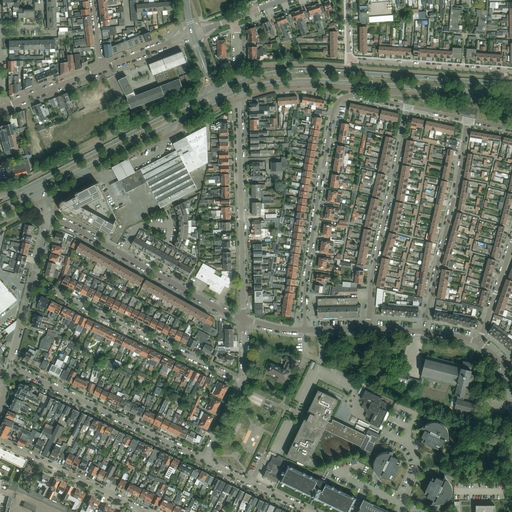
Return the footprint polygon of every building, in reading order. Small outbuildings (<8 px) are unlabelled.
[(368,4),(368,0),(358,0),(359,23),(369,22),(368,17),(368,6),(368,4)] [(324,11),(326,18),(331,16),(329,10),(334,8),(333,4),(330,5),(329,1),(323,2),(326,11),(324,11)] [(316,5),(313,6),(318,21),(321,20),(319,13),(321,12),(322,14),(325,13),(322,6),(319,7),(319,4),(318,4),(317,4),(316,4),(316,5)] [(321,31),(318,21),(313,6),(310,6),(309,6),(308,7),(307,7),(309,12),(307,13),(308,16),(308,18),(311,17),(310,16),(312,15),(318,32),(321,31)] [(462,8),(452,7),(451,7),(450,15),(458,16),(461,16),(461,15),(460,15),(460,12),(462,12),(462,8)] [(299,10),(297,11),(302,26),(303,26),(304,31),(307,30),(303,18),(305,18),(306,18),(308,17),(308,16),(307,13),(306,11),(303,12),(302,9),(301,9),(299,10)] [(488,11),(486,10),(476,10),(476,13),(477,13),(477,17),(476,17),(478,17),(487,18),(488,11)] [(304,30),(302,26),(297,11),(294,12),(292,12),(292,13),(291,13),(291,14),(288,15),(289,16),(290,20),(291,23),(293,28),(295,27),(293,22),(297,21),(301,31),(304,30)] [(283,16),(281,17),(285,29),(287,28),(286,23),(288,22),(287,21),(290,20),(289,16),(286,17),(285,15),(285,16),(284,15),(283,16)] [(458,25),(458,16),(450,15),(449,24),(458,25)] [(285,29),(281,17),(279,18),(278,18),(277,18),(276,19),(277,23),(275,24),(277,30),(280,29),(279,25),(281,25),(285,37),(282,38),(284,41),(289,39),(287,34),(285,29)] [(486,28),(487,21),(487,18),(478,17),(478,27),(486,28)] [(271,27),(269,22),(267,23),(266,22),(265,23),(263,24),(266,32),(270,30),(271,32),(273,35),(275,34),(272,26),(271,27)] [(460,25),(458,25),(449,24),(448,32),(460,33),(460,29),(459,29),(459,26),(460,26),(460,25)] [(251,29),(248,30),(247,32),(248,34),(248,37),(252,37),(252,35),(257,35),(258,35),(255,27),(254,28),(254,27),(252,28),(251,29)] [(485,35),(486,28),(478,27),(475,27),(476,27),(476,31),(474,31),(474,34),(485,35)] [(151,40),(148,32),(146,33),(144,29),(141,30),(146,42),(151,40)] [(146,42),(141,30),(138,31),(140,35),(137,36),(140,45),(146,42)] [(140,45),(137,36),(135,37),(133,33),(130,34),(135,47),(140,45)] [(135,47),(130,34),(127,36),(129,40),(126,41),(129,49),(135,47)] [(257,38),(257,35),(252,35),(252,37),(248,37),(248,38),(247,38),(247,40),(248,40),(248,42),(257,42),(257,45),(264,45),(263,42),(258,42),(258,38),(257,38)] [(51,40),(49,40),(50,49),(50,51),(55,51),(55,53),(58,53),(58,42),(55,42),(54,38),(53,38),(51,40)] [(129,49),(126,41),(124,42),(122,38),(119,39),(124,51),(129,49)] [(124,51),(119,39),(116,40),(118,44),(115,45),(118,53),(119,53),(124,51)] [(112,56),(111,47),(110,40),(108,40),(109,41),(103,42),(105,58),(112,56)] [(74,70),(73,63),(73,60),(72,60),(72,54),(71,54),(71,55),(71,51),(69,51),(68,45),(66,45),(66,54),(67,59),(68,72),(74,70)] [(90,47),(79,48),(81,68),(87,65),(87,64),(86,58),(84,58),(83,51),(90,51),(90,47)] [(81,68),(79,48),(73,49),(74,53),(73,53),(73,60),(73,63),(75,62),(75,70),(81,68)] [(186,62),(182,52),(157,62),(149,65),(153,75),(154,75),(159,87),(136,96),(135,95),(137,94),(136,93),(136,92),(134,93),(126,77),(127,77),(126,76),(123,78),(122,78),(122,79),(118,81),(119,81),(126,96),(128,99),(127,99),(128,103),(128,105),(129,105),(131,109),(171,93),(171,94),(172,95),(175,94),(174,92),(183,89),(179,79),(174,67),(186,62)] [(266,55),(266,53),(248,54),(248,56),(248,59),(250,59),(250,62),(257,62),(257,59),(260,59),(260,56),(263,56),(263,55),(266,55)] [(60,75),(68,72),(67,59),(63,60),(63,62),(62,62),(62,63),(60,63),(60,75)] [(23,66),(23,61),(7,61),(8,72),(14,71),(17,71),(17,66),(23,66)] [(59,74),(58,63),(54,65),(53,64),(49,66),(50,69),(53,78),(59,76),(58,75),(59,74)] [(33,85),(33,76),(32,76),(32,69),(27,69),(27,71),(26,71),(26,69),(23,69),(23,81),(24,81),(24,90),(33,86),(33,85)] [(53,78),(50,69),(45,71),(48,80),(53,78)] [(43,82),(40,73),(39,70),(33,72),(34,75),(33,76),(33,85),(38,83),(38,84),(43,82)] [(48,80),(45,71),(40,73),(43,82),(48,80)] [(193,85),(188,74),(180,77),(185,89),(193,85)] [(71,92),(61,96),(67,110),(70,109),(68,103),(74,100),(71,92)] [(64,104),(61,96),(53,99),(56,107),(59,106),(61,110),(61,112),(64,111),(63,108),(65,107),(64,104)] [(56,107),(53,99),(48,101),(50,105),(52,104),(53,108),(56,107)] [(46,109),(44,104),(42,105),(41,103),(38,105),(44,121),(50,119),(49,117),(47,118),(46,116),(49,114),(47,109),(46,109)] [(255,103),(254,103),(249,104),(250,112),(264,111),(276,111),(276,105),(268,105),(268,106),(258,106),(258,103),(256,103),(255,103)] [(44,121),(38,105),(33,107),(36,116),(37,116),(38,119),(39,119),(41,122),(44,121)] [(88,134),(115,123),(110,110),(101,114),(100,112),(91,116),(91,115),(51,132),(59,151),(74,145),(74,146),(90,139),(88,134)] [(321,120),(321,118),(313,117),(311,116),(311,114),(309,113),(307,113),(305,112),(303,112),(303,116),(310,117),(309,122),(320,124),(320,122),(321,122),(321,121),(321,120)] [(216,130),(228,130),(228,123),(222,123),(221,121),(215,125),(211,125),(211,130),(216,130)] [(306,124),(309,124),(308,128),(319,130),(319,129),(320,128),(320,127),(319,127),(320,124),(309,122),(306,121),(306,124)] [(348,128),(349,124),(341,123),(340,129),(348,131),(355,132),(356,130),(348,128)] [(441,132),(443,125),(437,123),(436,131),(435,134),(441,135),(441,132)] [(4,125),(11,150),(11,151),(12,150),(11,147),(14,147),(12,137),(10,138),(9,135),(14,134),(11,124),(4,125)] [(11,150),(4,125),(0,126),(0,137),(1,142),(2,142),(5,152),(11,150)] [(173,144),(176,150),(135,172),(119,181),(110,185),(116,196),(120,194),(119,192),(124,189),(126,193),(147,182),(161,208),(197,189),(189,173),(208,163),(207,159),(207,152),(206,126),(173,144)] [(38,139),(47,138),(46,132),(41,133),(40,127),(37,128),(38,139)] [(319,130),(305,128),(305,131),(308,131),(307,135),(318,136),(318,135),(319,134),(318,134),(319,130)] [(317,140),(318,137),(300,134),(299,138),(304,139),(304,138),(309,139),(308,142),(316,143),(317,142),(317,141),(317,140)] [(457,141),(452,140),(446,139),(445,143),(445,145),(445,147),(455,149),(457,141)] [(316,148),(316,147),(316,144),(298,141),(298,143),(308,145),(307,148),(315,150),(315,149),(316,149),(316,148)] [(217,143),(218,148),(211,148),(211,152),(228,152),(228,149),(228,143),(217,143)] [(315,151),(302,149),(301,151),(306,152),(306,155),(314,157),(314,156),(315,155),(315,154),(315,151)] [(314,158),(296,154),(295,157),(305,159),(305,162),(313,164),(313,163),(314,162),(314,161),(313,161),(314,158)] [(287,162),(287,160),(287,157),(281,157),(281,160),(280,162),(277,160),(275,162),(277,163),(277,166),(271,166),(271,171),(285,171),(286,167),(287,162)] [(347,164),(348,160),(343,159),(335,158),(334,164),(350,167),(350,164),(347,164)] [(31,173),(27,159),(26,159),(4,165),(8,179),(31,173)] [(112,168),(119,181),(135,172),(128,159),(112,168)] [(299,162),(299,165),(304,166),(303,169),(311,171),(312,170),(312,169),(312,168),(312,167),(312,165),(299,162)] [(252,163),(252,164),(251,164),(251,168),(252,168),(252,171),(260,171),(259,167),(262,167),(262,165),(263,165),(263,163),(252,163)] [(350,169),(350,167),(334,164),(333,170),(345,173),(346,169),(350,169)] [(293,168),(293,169),(293,171),(303,173),(302,176),(310,177),(310,176),(311,176),(311,175),(311,174),(311,172),(293,168)] [(260,176),(260,171),(252,171),(252,175),(251,175),(251,178),(253,178),(253,180),(260,180),(260,182),(263,182),(263,177),(263,176),(260,176)] [(384,181),(385,175),(374,172),(374,175),(377,176),(376,179),(384,181)] [(339,178),(340,175),(332,174),(331,180),(349,184),(350,184),(351,181),(346,180),(346,181),(343,180),(344,179),(339,178)] [(297,176),(296,179),(301,180),(301,183),(309,184),(309,183),(310,183),(310,182),(310,181),(310,178),(297,176)] [(71,214),(77,217),(113,236),(119,225),(98,183),(75,195),(74,194),(71,196),(73,199),(68,201),(66,200),(64,200),(63,200),(62,201),(61,202),(60,204),(59,205),(60,207),(61,209),(67,212),(71,214)] [(309,185),(295,183),(295,186),(300,187),(300,190),(308,191),(308,190),(309,190),(309,189),(308,188),(309,185)] [(307,195),(308,192),(290,189),(289,192),(299,193),(299,197),(307,198),(307,197),(307,196),(308,195),(307,195)] [(348,195),(349,191),(337,189),(339,190),(338,192),(329,191),(329,192),(328,192),(328,195),(328,196),(336,198),(337,195),(341,195),(341,193),(343,193),(342,194),(348,195)] [(263,197),(263,191),(252,191),(252,198),(260,198),(260,197),(262,197),(263,200),(271,200),(271,197),(263,197)] [(306,202),(307,199),(288,196),(288,199),(298,200),(298,204),(306,205),(306,204),(306,203),(307,202),(306,202)] [(510,205),(511,200),(506,198),(500,197),(499,199),(503,200),(503,203),(510,205)] [(264,209),(264,203),(271,203),(271,200),(263,200),(263,203),(251,203),(251,205),(252,205),(252,209),(261,209),(264,209)] [(188,203),(187,201),(175,207),(176,210),(175,211),(176,212),(177,212),(185,209),(188,208),(186,204),(188,203)] [(305,208),(305,206),(306,206),(287,203),(287,206),(297,207),(297,211),(305,212),(305,211),(305,210),(306,209),(305,208)] [(187,215),(185,209),(177,212),(178,215),(176,215),(177,217),(178,217),(187,215)] [(373,222),(375,217),(367,215),(364,214),(363,217),(366,217),(366,220),(373,222)] [(253,226),(253,229),(261,229),(261,225),(264,224),(264,223),(264,221),(261,221),(254,221),(254,222),(252,222),(253,226)] [(218,223),(218,230),(213,230),(213,234),(216,233),(219,233),(221,233),(221,230),(230,230),(230,222),(218,223)] [(31,234),(33,226),(25,224),(24,224),(23,228),(25,228),(24,232),(23,232),(24,232),(31,234)] [(261,234),(261,229),(253,229),(253,233),(253,236),(254,236),(254,238),(265,237),(265,235),(264,235),(264,233),(261,234)] [(301,236),(302,233),(288,231),(288,234),(293,235),(293,238),(301,239),(301,238),(302,237),(301,236)] [(30,236),(31,234),(24,232),(22,238),(21,238),(20,240),(30,243),(32,237),(30,236)] [(395,240),(397,235),(389,232),(387,238),(395,240)] [(64,239),(64,236),(57,234),(55,240),(58,240),(62,242),(61,247),(62,247),(65,248),(68,248),(73,239),(69,237),(66,244),(65,244),(66,239),(64,239)] [(136,248),(140,240),(138,239),(139,237),(136,236),(131,245),(134,247),(134,248),(136,249),(136,248)] [(184,245),(186,239),(178,237),(177,240),(176,239),(175,241),(176,242),(184,245)] [(368,247),(369,242),(361,240),(357,239),(356,242),(361,243),(360,246),(368,247)] [(76,250),(80,243),(75,240),(71,247),(76,250)] [(141,250),(145,243),(140,240),(136,248),(139,249),(139,251),(140,252),(141,250)] [(182,251),(184,245),(176,242),(175,244),(174,244),(173,246),(182,251)] [(91,249),(87,247),(80,243),(76,250),(76,251),(86,257),(91,249)] [(146,253),(150,245),(145,243),(141,250),(144,252),(143,253),(145,254),(146,253)] [(150,257),(150,256),(155,248),(150,245),(146,253),(149,255),(148,256),(150,257)] [(299,250),(300,247),(284,245),(284,247),(291,248),(291,252),(299,253),(299,252),(300,251),(300,250),(299,250)] [(14,247),(14,249),(21,251),(20,253),(27,255),(28,254),(28,253),(28,252),(29,249),(15,246),(14,247)] [(65,250),(65,248),(62,247),(62,248),(53,246),(52,252),(60,254),(62,250),(65,250)] [(333,248),(329,248),(321,246),(321,248),(320,248),(320,250),(320,252),(322,252),(326,253),(326,254),(332,255),(333,248)] [(155,258),(159,251),(155,248),(150,256),(153,257),(153,259),(154,260),(155,258)] [(102,255),(98,253),(91,249),(86,257),(97,263),(102,255)] [(160,261),(164,253),(159,251),(155,258),(158,260),(157,261),(159,262),(160,261)] [(26,262),(27,257),(19,255),(19,257),(16,256),(17,253),(12,252),(11,255),(14,256),(13,259),(26,262)] [(164,264),(169,256),(164,253),(160,261),(163,263),(162,264),(164,265),(164,264)] [(51,254),(51,255),(50,257),(49,258),(50,259),(50,260),(52,260),(57,262),(58,262),(60,256),(51,254)] [(112,261),(109,259),(102,255),(97,263),(108,269),(112,261)] [(68,270),(70,267),(70,266),(69,265),(71,257),(67,256),(64,264),(64,267),(62,273),(63,273),(66,274),(68,270)] [(169,266),(173,258),(169,256),(164,264),(167,265),(167,266),(168,267),(169,266)] [(174,269),(178,261),(173,258),(169,266),(172,268),(171,269),(173,270),(174,269)] [(26,262),(13,259),(12,259),(10,265),(11,265),(24,269),(26,262)] [(55,271),(56,264),(57,262),(52,260),(51,263),(49,262),(48,266),(47,266),(47,268),(48,268),(47,269),(55,271)] [(178,272),(183,264),(181,262),(181,261),(179,260),(178,261),(174,269),(177,271),(176,272),(178,273),(179,272),(178,272)] [(123,267),(119,265),(112,261),(108,269),(118,275),(123,267)] [(210,285),(218,272),(203,263),(195,277),(210,285)] [(183,274),(187,266),(183,264),(178,272),(179,272),(181,273),(181,274),(183,275),(183,274)] [(24,269),(11,265),(11,267),(11,268),(16,269),(15,272),(23,274),(24,269)] [(364,271),(362,271),(362,266),(356,265),(355,273),(352,273),(352,276),(355,276),(363,277),(364,271)] [(187,278),(192,269),(187,266),(183,274),(186,276),(185,277),(187,278)] [(133,273),(130,271),(123,267),(118,275),(129,281),(133,273)] [(59,272),(55,271),(47,269),(46,275),(50,276),(50,277),(52,277),(52,276),(53,277),(54,273),(58,274),(59,272)] [(74,280),(79,271),(77,270),(76,269),(68,286),(71,288),(72,289),(73,288),(74,289),(77,282),(74,280)] [(71,272),(68,270),(66,274),(63,282),(62,283),(65,284),(65,285),(66,286),(66,285),(67,286),(71,279),(68,277),(71,272)] [(296,273),(281,270),(279,270),(279,273),(287,274),(286,277),(295,278),(296,277),(296,276),(295,275),(296,273)] [(228,285),(231,280),(231,279),(224,275),(218,272),(210,285),(209,288),(220,294),(224,286),(228,288),(229,286),(228,285)] [(80,283),(85,274),(83,273),(75,289),(77,291),(78,292),(79,292),(80,292),(83,285),(80,283)] [(144,278),(140,276),(133,273),(129,281),(139,287),(144,278)] [(316,277),(316,280),(316,281),(319,281),(318,284),(325,285),(325,283),(325,282),(324,282),(325,278),(329,279),(330,276),(323,275),(317,274),(317,277),(316,277)] [(87,286),(91,277),(89,276),(81,292),(83,294),(85,295),(86,295),(90,288),(87,286)] [(294,282),(295,280),(295,279),(280,277),(280,281),(286,281),(286,284),(294,285),(295,284),(295,283),(294,282)] [(0,314),(16,300),(0,280),(0,314)] [(156,286),(153,284),(146,280),(141,288),(152,294),(156,286)] [(293,292),(294,287),(294,286),(268,283),(268,285),(272,286),(272,287),(277,287),(282,287),(281,290),(285,290),(285,291),(293,292)] [(95,285),(93,284),(87,295),(90,297),(91,298),(92,298),(96,291),(93,289),(95,285)] [(109,288),(113,290),(114,288),(108,285),(99,301),(102,303),(102,304),(103,304),(104,304),(105,304),(108,297),(105,295),(109,288)] [(322,294),(323,286),(315,285),(314,292),(322,294)] [(511,287),(504,285),(502,290),(510,293),(511,287)] [(167,292),(164,290),(156,286),(152,294),(163,300),(167,292)] [(99,287),(93,298),(96,300),(96,301),(97,301),(98,301),(99,301),(102,294),(99,292),(101,288),(99,287)] [(111,299),(116,289),(114,288),(113,290),(106,305),(108,306),(109,307),(110,307),(111,307),(115,300),(111,299)] [(508,299),(510,293),(502,290),(500,296),(508,299)] [(178,298),(174,296),(167,292),(163,300),(173,306),(178,298)] [(126,300),(128,295),(126,294),(118,311),(121,312),(121,313),(122,313),(123,313),(124,313),(127,306),(124,305),(126,300)] [(118,296),(112,308),(114,309),(115,310),(116,310),(117,310),(118,310),(121,303),(118,302),(120,297),(118,296)] [(506,304),(508,299),(500,296),(498,302),(506,304)] [(46,308),(49,301),(41,297),(38,304),(36,309),(40,311),(42,306),(46,308)] [(132,306),(136,298),(133,297),(124,314),(127,315),(127,316),(128,316),(129,316),(130,316),(133,309),(130,308),(131,306),(132,306)] [(188,304),(185,302),(178,298),(173,306),(184,312),(188,304)] [(361,310),(361,305),(358,305),(358,298),(317,299),(318,316),(358,315),(358,310),(361,310)] [(50,318),(57,304),(55,303),(54,302),(53,302),(52,302),(48,309),(51,311),(47,317),(49,318),(50,318)] [(504,310),(506,304),(498,302),(496,307),(504,310)] [(59,305),(57,304),(50,318),(51,319),(50,319),(52,320),(56,313),(58,315),(62,307),(61,306),(60,305),(59,305)] [(199,310),(195,307),(188,304),(184,312),(194,318),(199,310)] [(139,306),(136,305),(131,317),(133,318),(133,319),(135,319),(136,319),(140,312),(136,311),(139,306)] [(502,315),(504,310),(496,307),(494,313),(502,315)] [(63,323),(69,310),(67,309),(67,308),(65,308),(64,308),(60,315),(63,317),(60,322),(63,323)] [(145,309),(143,308),(137,320),(140,321),(140,322),(141,322),(142,322),(146,315),(143,314),(145,309)] [(439,320),(441,310),(435,308),(433,319),(439,320)] [(63,323),(61,328),(63,329),(66,324),(69,325),(71,321),(75,313),(74,313),(74,312),(73,311),(72,311),(69,310),(63,323)] [(210,315),(206,313),(199,310),(194,318),(204,323),(205,324),(209,316),(210,315)] [(445,321),(447,314),(447,311),(441,310),(439,320),(445,321)] [(151,312),(149,311),(143,323),(146,324),(148,325),(149,325),(152,318),(149,317),(151,312)] [(159,312),(157,311),(150,326),(152,327),(154,328),(155,328),(159,321),(156,320),(159,312)] [(162,323),(166,314),(164,312),(156,329),(159,330),(158,330),(160,331),(161,331),(165,324),(162,323)] [(78,315),(76,313),(68,328),(72,330),(75,325),(74,325),(75,322),(77,324),(81,316),(80,316),(80,315),(79,314),(78,315)] [(463,325),(465,314),(459,313),(459,316),(457,324),(463,325)] [(469,326),(471,316),(465,314),(463,325),(469,326)] [(85,318),(82,316),(75,330),(78,331),(81,325),(84,327),(87,319),(86,318),(85,317),(85,318)] [(168,326),(170,321),(172,317),(170,316),(162,332),(166,333),(165,334),(167,334),(168,334),(171,327),(168,326)] [(211,326),(215,319),(209,316),(205,324),(204,323),(202,329),(207,332),(211,326)] [(91,321),(88,319),(84,329),(86,330),(87,328),(90,330),(94,322),(93,322),(93,321),(92,320),(91,321)] [(14,331),(16,320),(5,329),(8,334),(12,330),(14,331)] [(44,326),(45,323),(33,320),(33,321),(32,321),(32,322),(32,323),(33,323),(32,326),(46,329),(47,326),(44,326)] [(94,340),(101,326),(99,324),(98,323),(97,323),(96,323),(95,323),(92,331),(94,332),(91,339),(94,340)] [(177,324),(174,323),(169,335),(171,336),(173,338),(173,337),(174,337),(177,330),(174,329),(177,324)] [(233,329),(225,329),(225,333),(222,333),(222,324),(219,324),(219,335),(233,335),(233,329)] [(493,336),(499,327),(495,324),(493,327),(492,326),(488,333),(493,336)] [(103,327),(101,326),(94,340),(96,342),(100,335),(103,336),(106,328),(105,327),(104,326),(103,327)] [(183,327),(181,326),(175,338),(177,339),(179,340),(180,340),(184,333),(181,332),(183,327)] [(217,334),(217,330),(212,327),(208,332),(215,336),(217,334)] [(497,340),(504,331),(499,327),(493,336),(497,340)] [(107,344),(113,331),(110,330),(110,329),(109,329),(108,329),(107,328),(103,336),(106,338),(104,342),(107,344)] [(189,330),(187,329),(181,341),(184,342),(183,342),(186,344),(186,343),(187,344),(190,336),(187,335),(189,330)] [(55,336),(56,337),(58,334),(52,332),(48,331),(47,335),(42,340),(39,350),(47,352),(51,344),(55,336)] [(115,332),(113,331),(107,344),(109,345),(112,340),(114,342),(118,334),(117,333),(116,332),(115,332)] [(502,343),(509,334),(504,331),(497,340),(502,343)] [(207,341),(209,336),(203,332),(198,342),(205,345),(207,341)] [(119,334),(112,348),(113,349),(114,348),(115,349),(118,343),(121,344),(124,337),(124,336),(123,336),(122,335),(119,334)] [(507,346),(511,339),(511,336),(509,334),(502,343),(507,346)] [(127,348),(131,340),(130,340),(130,339),(129,338),(128,339),(125,337),(118,351),(119,352),(120,351),(122,352),(124,346),(127,348)] [(194,349),(197,342),(195,340),(195,338),(193,337),(192,339),(191,338),(187,346),(194,349)] [(134,352),(138,343),(135,342),(135,341),(134,341),(133,341),(132,340),(128,348),(131,349),(128,355),(130,356),(129,357),(131,358),(134,352)] [(207,341),(205,345),(202,350),(211,354),(214,348),(209,346),(211,342),(207,341)] [(139,344),(138,343),(134,352),(136,353),(136,355),(139,356),(144,346),(141,345),(141,344),(139,343),(139,344)] [(52,364),(49,363),(51,359),(48,358),(50,354),(49,354),(54,345),(51,344),(47,352),(40,368),(45,371),(48,372),(48,371),(52,364)] [(147,358),(150,350),(150,349),(148,348),(147,348),(145,347),(140,357),(143,358),(144,356),(147,358)] [(30,363),(35,353),(30,350),(28,353),(27,352),(26,354),(25,354),(23,358),(24,360),(30,363)] [(151,365),(157,353),(154,351),(153,350),(152,350),(151,350),(148,357),(147,360),(149,361),(148,364),(151,365)] [(39,368),(42,362),(35,359),(37,354),(35,353),(30,363),(39,368)] [(54,375),(61,360),(64,354),(61,353),(58,359),(57,362),(54,361),(49,372),(54,375)] [(159,354),(157,353),(151,365),(149,369),(151,371),(153,366),(154,366),(156,361),(159,363),(163,355),(162,355),(162,354),(159,353),(159,354)] [(233,359),(234,358),(229,356),(230,353),(228,354),(225,358),(220,356),(219,359),(224,361),(224,362),(228,364),(228,363),(230,364),(232,362),(234,359),(233,359)] [(426,355),(425,359),(420,377),(421,377),(420,380),(409,377),(408,377),(408,380),(421,383),(423,377),(424,377),(424,378),(426,379),(427,378),(434,380),(434,381),(438,382),(438,381),(445,383),(445,384),(450,385),(450,384),(456,386),(453,395),(458,396),(457,399),(463,401),(464,398),(467,385),(468,385),(469,382),(470,382),(472,382),(473,381),(474,379),(474,377),(473,375),(472,374),(470,374),(471,371),(474,372),(476,364),(471,363),(471,361),(468,360),(468,362),(464,361),(463,361),(462,365),(426,355)] [(162,375),(164,371),(170,359),(167,357),(165,356),(164,356),(161,363),(163,365),(159,373),(162,375)] [(287,371),(292,360),(293,359),(292,359),(285,356),(283,360),(285,361),(282,367),(280,366),(279,368),(267,362),(265,367),(269,368),(268,371),(269,372),(270,373),(271,373),(279,376),(278,379),(277,379),(278,379),(284,382),(289,372),(288,372),(287,371)] [(66,380),(76,358),(75,359),(72,358),(69,363),(70,363),(67,371),(64,370),(60,378),(66,380)] [(172,360),(170,359),(164,371),(166,372),(169,367),(172,369),(175,361),(174,361),(174,360),(172,359),(172,360)] [(64,361),(61,360),(54,375),(59,377),(63,369),(61,368),(64,362),(64,361)] [(176,377),(182,365),(180,364),(180,363),(178,362),(178,363),(177,362),(173,369),(176,371),(174,376),(176,377)] [(72,384),(81,364),(78,363),(73,374),(71,373),(67,381),(72,384)] [(185,366),(182,365),(176,377),(175,380),(177,381),(178,378),(179,378),(181,373),(184,375),(188,367),(187,367),(185,366)] [(191,369),(189,368),(181,384),(183,386),(185,383),(187,380),(189,381),(194,371),(193,370),(193,369),(192,369),(191,369)] [(93,384),(95,377),(96,377),(98,371),(93,370),(90,382),(87,391),(93,394),(95,385),(93,384)] [(198,372),(195,371),(186,389),(189,390),(192,384),(194,385),(196,381),(197,381),(200,374),(200,373),(199,372),(198,372)] [(79,387),(83,379),(84,376),(85,373),(83,372),(80,378),(77,376),(73,384),(74,384),(74,385),(75,386),(76,385),(79,387)] [(409,377),(409,375),(395,372),(393,380),(402,382),(402,385),(406,386),(406,383),(407,383),(408,380),(408,377),(409,377)] [(207,377),(201,374),(193,391),(195,393),(200,384),(199,383),(199,382),(204,384),(207,377)] [(83,379),(79,387),(82,388),(82,389),(83,390),(84,389),(85,390),(87,391),(90,382),(83,379)] [(112,380),(109,379),(100,397),(103,398),(102,399),(105,400),(109,392),(107,391),(112,380)] [(100,381),(94,394),(96,395),(96,396),(98,397),(98,396),(99,397),(103,389),(101,388),(103,382),(100,381)] [(227,387),(220,383),(217,382),(215,388),(225,393),(225,391),(226,391),(227,390),(226,389),(227,387)] [(19,388),(19,390),(39,400),(42,394),(40,393),(38,395),(37,396),(31,393),(33,389),(30,387),(30,388),(27,387),(28,386),(24,384),(23,385),(21,384),(20,385),(18,387),(19,388)] [(115,390),(118,391),(120,388),(114,385),(107,400),(109,401),(109,402),(110,403),(111,403),(112,403),(116,395),(113,394),(115,390)] [(224,394),(225,393),(215,388),(212,393),(222,398),(223,396),(224,396),(225,394),(224,394)] [(118,406),(124,393),(125,390),(123,389),(122,393),(121,393),(119,397),(117,396),(113,403),(113,404),(114,404),(115,405),(116,405),(118,406)] [(40,400),(39,400),(19,390),(18,392),(16,392),(15,394),(16,395),(16,396),(24,400),(26,397),(38,403),(40,400)] [(379,435),(378,434),(368,430),(367,432),(365,431),(364,433),(364,434),(332,419),(333,418),(330,417),(333,410),(333,409),(333,408),(334,408),(338,400),(318,390),(307,412),(310,413),(309,415),(307,415),(305,420),(304,419),(287,456),(307,465),(311,457),(310,456),(311,455),(312,455),(319,440),(321,441),(326,457),(353,447),(352,445),(353,443),(360,446),(358,450),(370,455),(379,435)] [(366,409),(367,412),(365,416),(364,417),(371,420),(369,423),(378,427),(386,411),(384,410),(387,403),(381,400),(382,398),(365,390),(361,399),(363,400),(364,400),(361,407),(366,409)] [(54,399),(49,397),(48,396),(48,397),(45,403),(44,405),(41,413),(43,415),(46,408),(49,409),(54,399)] [(124,409),(129,399),(124,396),(119,406),(124,409)] [(13,401),(12,403),(28,410),(31,412),(32,410),(29,408),(29,407),(24,405),(25,402),(14,397),(12,398),(12,400),(13,401)] [(169,399),(166,398),(161,409),(159,412),(154,423),(156,425),(157,425),(158,426),(159,426),(160,426),(165,415),(163,413),(164,412),(168,404),(167,403),(169,399)] [(134,401),(129,399),(124,409),(129,411),(134,401)] [(213,399),(210,404),(217,408),(218,407),(219,405),(220,402),(213,399)] [(476,413),(478,405),(478,403),(475,402),(475,404),(463,401),(457,399),(454,407),(461,409),(459,415),(475,419),(476,413)] [(55,400),(47,416),(50,418),(53,411),(55,412),(60,402),(55,400)] [(136,414),(140,405),(141,403),(138,402),(137,403),(135,402),(130,412),(136,414)] [(28,410),(12,403),(10,408),(20,413),(21,410),(26,413),(27,412),(28,410)] [(61,403),(55,415),(59,417),(65,405),(61,403)] [(217,409),(217,408),(210,404),(208,403),(205,409),(214,414),(216,411),(217,410),(217,409)] [(67,415),(71,408),(66,405),(54,431),(53,431),(50,438),(48,442),(52,444),(56,436),(59,437),(60,435),(66,424),(67,422),(62,420),(65,414),(67,415)] [(146,407),(140,405),(136,414),(141,417),(146,407)] [(172,408),(170,407),(161,427),(164,428),(164,429),(165,429),(166,429),(167,430),(171,422),(170,421),(172,418),(169,416),(172,410),(172,408)] [(79,419),(82,413),(79,412),(79,411),(73,409),(67,422),(66,424),(69,425),(71,421),(73,423),(76,417),(79,419)] [(149,410),(147,409),(142,418),(144,419),(147,421),(151,413),(148,411),(149,410)] [(19,416),(9,410),(6,416),(23,424),(24,422),(19,419),(20,419),(18,418),(19,416)] [(82,413),(79,419),(71,434),(76,437),(80,428),(78,428),(81,422),(83,423),(87,415),(82,413)] [(153,423),(157,414),(155,413),(154,414),(151,413),(147,421),(151,423),(151,422),(153,423)] [(205,414),(202,420),(210,424),(210,422),(211,422),(212,420),(211,420),(212,418),(205,414)] [(94,418),(88,416),(80,432),(82,433),(83,431),(83,430),(84,429),(86,430),(87,426),(89,427),(94,418)] [(2,423),(23,432),(29,436),(31,432),(13,424),(14,421),(5,417),(2,423)] [(209,425),(210,424),(202,420),(199,418),(195,426),(197,427),(199,428),(200,426),(207,429),(208,427),(209,427),(210,425),(209,425)] [(100,422),(95,419),(87,435),(89,436),(92,431),(95,432),(100,422)] [(449,440),(448,433),(447,430),(446,428),(445,426),(443,424),(440,422),(438,422),(435,421),(433,421),(430,422),(428,423),(427,423),(422,427),(425,429),(421,437),(426,440),(425,443),(435,447),(436,444),(441,447),(445,438),(449,440)] [(104,423),(101,422),(93,439),(96,441),(99,434),(101,435),(102,435),(107,425),(106,425),(106,424),(105,423),(104,423)] [(177,425),(171,422),(167,430),(168,430),(168,431),(170,432),(170,431),(173,433),(177,425)] [(16,436),(20,438),(23,432),(2,423),(1,425),(0,426),(0,427),(0,428),(0,435),(12,441),(14,438),(10,436),(13,431),(18,434),(16,436)] [(179,436),(183,428),(180,426),(180,425),(178,424),(174,433),(176,434),(176,435),(178,436),(179,435),(179,436)] [(113,428),(108,425),(101,439),(104,440),(105,439),(106,440),(107,440),(113,428)] [(47,437),(50,438),(53,431),(49,429),(44,427),(35,446),(42,450),(45,442),(44,442),(45,441),(42,440),(44,435),(42,434),(43,432),(48,435),(47,437)] [(194,443),(199,432),(201,429),(199,428),(197,427),(195,432),(197,432),(196,434),(191,431),(190,434),(188,433),(185,439),(194,443)] [(119,431),(114,428),(105,447),(107,448),(110,443),(111,441),(114,442),(119,431)] [(188,431),(183,428),(179,436),(180,436),(180,437),(182,438),(182,437),(184,438),(188,431)] [(32,429),(31,432),(29,436),(28,439),(29,439),(28,440),(29,441),(30,442),(31,441),(32,440),(32,441),(37,431),(32,429)] [(200,444),(204,435),(206,431),(201,429),(199,432),(194,443),(195,443),(195,444),(198,445),(200,445),(200,444)] [(125,434),(120,431),(113,446),(116,447),(116,446),(117,446),(119,441),(122,442),(125,434)] [(24,447),(28,439),(29,436),(23,432),(20,438),(17,443),(24,447)] [(129,436),(126,434),(122,443),(119,450),(117,453),(120,454),(121,451),(125,444),(129,446),(132,438),(132,437),(131,436),(130,436),(129,436)] [(139,441),(133,438),(127,451),(130,452),(131,452),(132,451),(134,452),(139,441)] [(143,443),(140,441),(134,454),(137,455),(139,451),(142,452),(146,444),(145,444),(145,443),(143,442),(143,443)] [(57,458),(59,454),(61,455),(64,450),(67,444),(63,442),(61,447),(60,446),(59,449),(54,447),(50,455),(51,455),(51,456),(53,457),(53,456),(56,458),(57,458)] [(150,446),(146,444),(141,455),(147,458),(145,462),(147,463),(153,451),(152,451),(152,449),(151,449),(152,446),(150,445),(150,446)] [(27,460),(18,455),(6,449),(5,451),(2,450),(3,448),(2,447),(0,450),(0,457),(1,456),(2,457),(23,468),(22,470),(27,460)] [(75,449),(72,447),(66,461),(68,462),(68,463),(70,464),(70,463),(71,464),(75,456),(72,455),(75,449)] [(88,454),(90,449),(89,448),(86,453),(79,467),(81,469),(81,470),(83,471),(84,470),(88,463),(86,462),(88,458),(87,457),(88,454)] [(157,449),(154,448),(153,451),(147,463),(146,466),(149,467),(153,458),(155,459),(160,451),(157,449)] [(82,450),(80,449),(72,464),(77,467),(81,460),(79,458),(81,453),(80,453),(82,450)] [(161,451),(154,465),(155,466),(156,465),(157,465),(158,465),(160,465),(161,465),(166,454),(165,454),(165,453),(164,452),(163,452),(161,451)] [(394,475),(397,470),(399,465),(396,464),(398,459),(390,455),(391,452),(383,452),(380,454),(378,455),(377,456),(375,458),(374,460),(373,462),(373,464),(373,466),(373,469),(374,471),(375,473),(379,478),(380,475),(389,479),(391,474),(394,475)] [(169,456),(167,454),(159,471),(161,472),(163,469),(163,470),(165,467),(168,468),(173,457),(172,457),(172,456),(170,455),(169,456)] [(273,457),(270,462),(281,468),(284,462),(287,464),(287,463),(272,456),(273,457)] [(174,458),(168,470),(165,476),(169,478),(172,473),(174,473),(176,469),(180,461),(174,458)] [(93,465),(89,472),(95,475),(99,468),(101,469),(104,464),(102,463),(99,461),(98,464),(94,462),(93,463),(93,465)] [(104,471),(105,470),(107,466),(106,466),(108,463),(105,461),(104,464),(101,469),(97,477),(100,478),(100,479),(101,479),(102,479),(103,479),(106,472),(104,471)] [(180,481),(188,465),(185,463),(184,462),(183,462),(182,462),(178,469),(181,471),(181,472),(182,472),(182,473),(181,473),(177,480),(180,481)] [(281,473),(283,470),(283,469),(281,468),(270,462),(269,462),(263,475),(262,475),(263,477),(266,478),(266,479),(267,479),(276,483),(281,473)] [(0,467),(8,471),(9,468),(0,463),(0,467)] [(32,468),(31,467),(28,465),(28,466),(26,465),(22,474),(25,475),(24,478),(26,479),(25,482),(28,484),(33,473),(30,472),(32,468)] [(111,476),(114,470),(116,467),(111,465),(104,480),(112,484),(114,478),(111,476)] [(191,466),(188,465),(180,481),(183,482),(186,475),(185,474),(186,474),(187,474),(190,475),(194,467),(193,467),(193,466),(192,466),(191,465),(191,466)] [(326,484),(326,483),(327,482),(319,478),(318,480),(288,465),(284,472),(283,471),(282,474),(283,475),(280,482),(282,483),(282,482),(285,483),(285,484),(295,489),(295,488),(298,490),(302,492),(305,493),(304,493),(310,496),(310,497),(318,500),(324,503),(324,502),(327,503),(326,504),(330,506),(331,505),(333,507),(343,511),(344,511),(349,511),(351,508),(353,508),(354,506),(353,505),(356,498),(326,484)] [(200,470),(197,468),(197,469),(195,468),(187,484),(189,485),(190,482),(191,483),(194,477),(196,478),(200,470)] [(198,479),(197,478),(195,483),(198,485),(199,482),(203,484),(204,482),(208,474),(207,474),(207,473),(206,472),(205,473),(202,471),(198,479)] [(45,486),(50,476),(44,473),(42,477),(39,476),(36,482),(39,483),(40,481),(44,483),(43,485),(45,486)] [(121,481),(120,483),(118,487),(120,488),(120,489),(122,489),(123,489),(127,482),(125,481),(128,474),(127,474),(125,473),(121,481)] [(214,477),(208,474),(202,488),(200,492),(203,494),(208,483),(210,484),(214,477)] [(137,486),(136,486),(133,485),(137,478),(134,476),(129,486),(127,491),(129,492),(129,493),(131,494),(132,493),(132,494),(133,494),(137,486)] [(451,485),(451,484),(446,478),(445,481),(436,477),(434,482),(431,481),(426,490),(429,492),(427,497),(435,501),(434,504),(441,504),(443,503),(445,502),(447,501),(449,499),(450,497),(451,495),(452,493),(452,490),(452,488),(451,485)] [(53,496),(60,481),(57,480),(58,479),(56,478),(55,479),(54,478),(50,487),(52,488),(49,494),(50,494),(48,498),(51,499),(53,496)] [(120,483),(121,481),(114,478),(112,484),(118,487),(120,483)] [(211,500),(221,481),(216,478),(212,487),(215,488),(209,499),(211,500)] [(9,485),(10,482),(0,479),(0,488),(1,489),(3,481),(5,482),(5,484),(9,485)] [(139,497),(146,482),(143,481),(142,484),(141,484),(139,488),(137,486),(133,494),(134,494),(134,495),(135,496),(136,496),(139,497)] [(217,497),(216,496),(219,490),(221,492),(226,483),(221,481),(211,500),(215,502),(217,497)] [(18,484),(10,482),(9,485),(8,489),(11,490),(12,485),(15,485),(18,486),(18,485),(18,484)] [(67,485),(67,484),(66,484),(65,483),(64,483),(61,482),(57,489),(64,492),(67,485)] [(166,491),(168,489),(169,486),(161,483),(152,503),(157,505),(160,499),(162,495),(159,494),(161,490),(163,491),(163,490),(166,491)] [(232,486),(227,483),(218,501),(221,502),(226,492),(228,493),(232,486)] [(145,500),(152,486),(149,484),(146,490),(143,489),(140,497),(140,498),(142,499),(143,499),(145,500)] [(71,492),(73,488),(71,486),(69,485),(68,485),(64,492),(67,493),(61,505),(64,506),(65,507),(67,501),(68,499),(71,492)] [(155,487),(152,486),(145,500),(148,501),(147,502),(149,503),(150,502),(151,503),(154,495),(152,493),(155,487)] [(239,489),(233,486),(224,505),(227,507),(232,495),(235,496),(239,489)] [(45,496),(48,489),(45,488),(43,491),(40,490),(39,493),(45,496)] [(75,502),(81,491),(80,491),(80,490),(79,490),(78,490),(76,489),(75,490),(73,494),(71,492),(68,499),(75,502)] [(245,492),(240,489),(230,509),(233,510),(239,499),(241,500),(245,492)] [(82,492),(81,491),(75,502),(72,510),(74,511),(77,506),(77,507),(79,504),(80,503),(82,501),(83,498),(84,498),(85,495),(85,494),(84,493),(84,492),(82,491),(82,492)] [(248,494),(246,492),(240,505),(243,507),(246,502),(248,503),(251,495),(250,494),(249,493),(248,494)] [(181,493),(179,496),(176,503),(178,504),(182,496),(186,498),(187,496),(181,493)] [(89,511),(96,499),(95,498),(94,497),(93,497),(91,496),(91,498),(90,498),(89,501),(88,504),(90,505),(86,511),(83,511),(81,511),(80,511),(89,511)] [(254,506),(258,498),(252,496),(245,511),(247,511),(248,511),(249,509),(252,510),(254,506)] [(165,510),(169,502),(171,498),(168,497),(166,498),(165,500),(163,500),(160,507),(162,508),(163,509),(164,510),(165,509),(165,510)] [(186,511),(189,511),(194,503),(196,500),(193,498),(188,508),(185,507),(184,510),(181,508),(179,511),(186,511)] [(97,499),(96,499),(89,511),(92,511),(93,510),(94,507),(97,508),(98,506),(100,502),(100,501),(99,500),(99,499),(97,499)] [(259,511),(264,501),(259,499),(256,507),(258,508),(256,511),(259,511)] [(389,511),(363,499),(357,511),(389,511)] [(265,511),(269,504),(264,501),(259,511),(265,511)] [(171,511),(174,505),(169,502),(165,510),(166,510),(166,511),(167,511),(168,511),(169,511),(171,511)]
